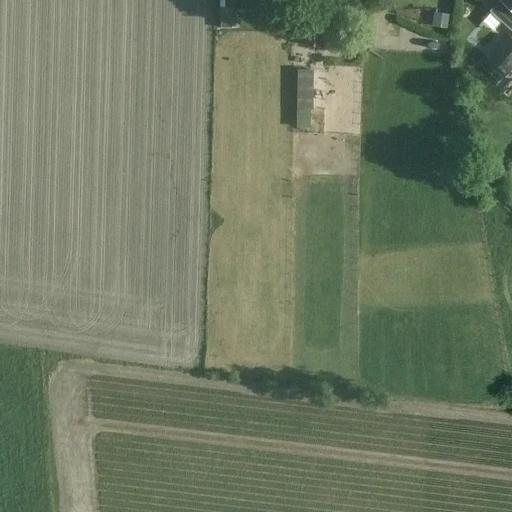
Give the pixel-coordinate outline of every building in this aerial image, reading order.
[(511,0),(500,0),(490,14),(511,31),(511,0)] [(303,11),(302,43),(324,43),(324,12),(303,11)] [(446,29),(447,15),(435,14),(434,27),(446,29)] [(506,76),(511,68),(511,38),(508,35),(487,58),(490,61),(478,74),(491,86),(503,73),(506,76)] [(309,70),(297,70),(297,108),(309,108),(309,70)]
